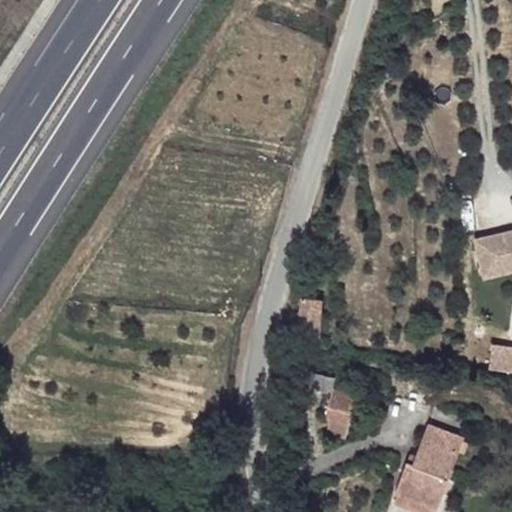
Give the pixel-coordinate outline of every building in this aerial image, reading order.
[(511,230),(475,240),(483,271),(511,264),(511,230)] [(485,278),(511,271),(511,264),(483,271),(485,278)] [(320,338),(323,298),(303,296),(300,335),(320,338)] [(491,368),(511,371),(511,348),(494,346),(491,368)] [(346,435),(355,394),(334,390),(327,418),(332,419),(328,431),(346,435)] [(439,509),(466,436),(429,423),(414,463),(408,460),(396,493),(398,494),(436,508),(439,509)] [(434,511),(436,508),(398,494),(395,504),(415,511),(434,511)]
